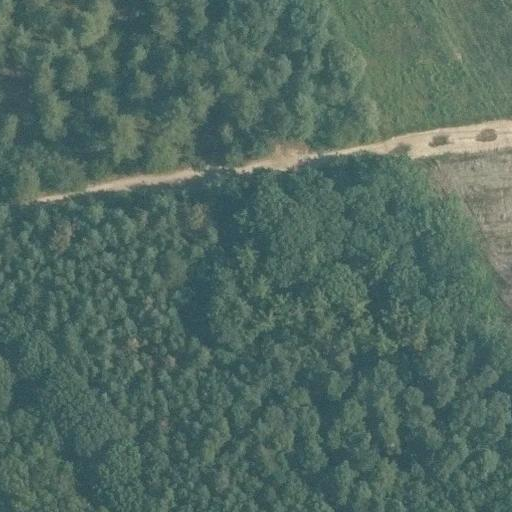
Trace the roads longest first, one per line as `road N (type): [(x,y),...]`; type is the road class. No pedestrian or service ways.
road 1 (track): [(511,130),(0,216)]
road 2 (track): [(0,360),(108,511)]
